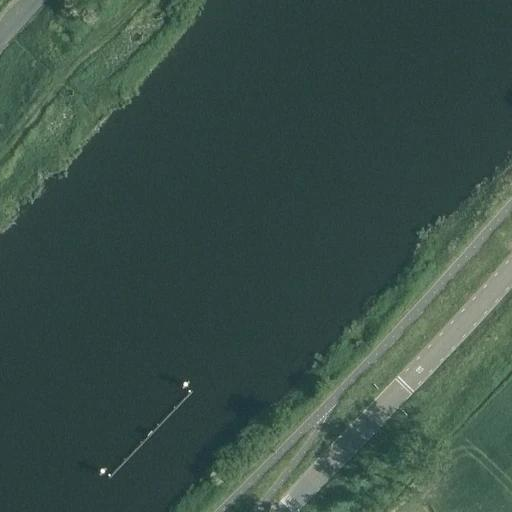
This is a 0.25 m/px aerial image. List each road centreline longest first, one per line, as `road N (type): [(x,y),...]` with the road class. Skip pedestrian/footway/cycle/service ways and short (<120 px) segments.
road 1 (tertiary): [(280,511),(511,266)]
road 2 (unknown): [(144,0),(74,63),(0,159)]
